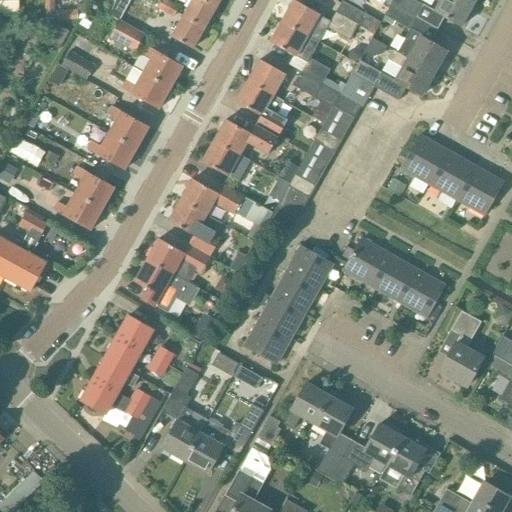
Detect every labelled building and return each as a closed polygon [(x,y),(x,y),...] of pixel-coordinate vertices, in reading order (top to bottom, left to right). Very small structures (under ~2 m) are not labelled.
[(18,0),(0,0),(0,17),(18,17),(18,15),(18,0)] [(46,0),(47,21),(56,20),(54,0),(46,0)] [(116,0),(110,15),(119,20),(120,20),(131,0),(116,0)] [(161,0),(160,3),(177,12),(180,6),(168,0),(161,0)] [(216,7),(203,0),(192,0),(183,16),(204,27),(216,7)] [(307,36),(307,35),(319,15),(293,0),(282,21),(307,36)] [(414,0),(394,0),(392,4),(417,18),(424,5),(414,0)] [(467,0),(439,0),(440,1),(435,11),(462,26),(474,4),(467,0)] [(343,1),(336,13),(359,25),(368,30),(374,19),(343,1)] [(177,12),(160,3),(157,8),(174,18),(177,12)] [(410,29),(417,18),(392,4),(385,16),(410,29)] [(78,20),(78,11),(59,12),(59,21),(78,20)] [(359,25),(336,13),(328,27),(350,40),(359,25)] [(192,49),(204,27),(183,16),(172,37),(192,49)] [(119,20),(110,37),(135,51),(145,34),(119,20)] [(341,94),(345,86),(346,85),(341,82),(339,86),(326,78),(330,70),(311,59),(320,42),(307,35),(307,36),(282,21),(270,42),(295,57),(291,65),(302,71),(301,72),(341,94)] [(406,39),(398,53),(435,74),(448,51),(422,37),(423,35),(414,31),(409,41),(406,39)] [(150,58),(142,72),(169,87),(182,65),(145,45),(141,53),(150,58)] [(95,65),(70,51),(61,66),(86,81),(95,65)] [(435,74),(398,53),(394,51),(389,60),(403,68),(396,81),(382,73),(360,60),(351,75),(374,88),(400,102),(407,88),(423,96),(435,74)] [(260,60),(248,81),(273,95),(274,94),(285,74),(260,60)] [(56,64),(48,81),(59,87),(68,70),(56,64)] [(169,87),(142,72),(135,85),(126,80),(121,89),(157,109),(169,87)] [(333,108),(339,97),(341,94),(301,72),(294,85),(333,108)] [(351,75),(346,85),(345,86),(368,99),(374,88),(351,75)] [(256,125),(278,137),(287,120),(277,114),(285,101),(274,94),(273,95),(248,81),(236,102),(261,116),(256,125),(256,124),(256,125)] [(345,86),(341,94),(339,97),(360,109),(362,110),(368,99),(345,86)] [(333,108),(354,120),(360,109),(339,97),(333,108)] [(111,106),(106,114),(116,119),(108,133),(135,148),(147,126),(111,106)] [(354,120),(333,108),(326,119),(347,131),(354,120)] [(24,124),(33,129),(40,117),(31,112),(24,124)] [(347,131),(326,119),(320,130),(341,142),(347,131)] [(268,155),(278,137),(256,125),(250,134),(226,120),(214,141),(239,156),(239,155),(246,143),(268,155)] [(341,142),(320,130),(314,141),(335,153),(341,142)] [(135,148),(108,133),(100,147),(91,142),(87,150),(123,170),(135,148)] [(428,185),(447,152),(420,136),(400,169),(428,185)] [(19,138),(10,153),(36,167),(44,152),(19,138)] [(239,156),(214,141),(202,162),(227,177),(228,176),(238,182),(250,161),(239,155),(239,156)] [(335,153),(314,141),(308,152),(329,165),(335,153)] [(60,157),(49,151),(45,158),(56,164),(60,157)] [(329,165),(308,152),(301,163),(323,176),(329,165)] [(475,167),(447,152),(428,185),(456,200),(475,167)] [(18,170),(4,162),(0,169),(0,179),(10,185),(18,170)] [(295,174),(316,187),(323,176),(301,163),(295,174)] [(475,167),(456,200),(484,216),(503,183),(475,167)] [(74,194),(101,209),(113,188),(77,168),(73,175),(82,181),(74,194)] [(289,185),(310,198),(316,187),(295,174),(289,185)] [(394,177),(388,188),(400,195),(406,183),(394,177)] [(264,229),(270,219),(273,213),(222,185),(217,193),(192,180),(180,201),(206,215),(207,214),(213,203),(233,214),(235,212),(264,229)] [(310,198),(289,185),(283,196),(304,209),(310,198)] [(89,231),(101,209),(74,194),(67,208),(57,203),(52,211),(89,231)] [(304,209),(283,196),(276,207),(298,220),(304,209)] [(194,236),(189,245),(210,256),(219,239),(214,236),(222,222),(207,214),(206,215),(180,201),(169,222),(194,236)] [(291,231),(298,220),(276,207),(273,213),(270,219),(291,231)] [(29,232),(36,219),(26,213),(19,227),(29,232)] [(21,249),(20,249),(4,278),(31,292),(46,263),(31,255),(48,225),(36,219),(29,232),(30,232),(21,249)] [(0,275),(4,278),(20,249),(0,238),(0,275)] [(210,256),(189,245),(184,254),(158,239),(147,260),(189,284),(189,283),(196,271),(200,273),(210,256)] [(371,286),(389,254),(361,239),(343,271),(371,286)] [(300,246),(286,271),(319,289),(333,264),(300,246)] [(371,286),(398,302),(416,270),(389,254),(371,286)] [(189,284),(147,260),(135,281),(147,288),(141,298),(169,314),(177,299),(190,306),(199,289),(189,283),(189,284)] [(416,270),(398,302),(426,317),(444,285),(416,270)] [(272,296),(305,314),(319,289),(286,271),(272,296)] [(265,309),(259,321),(291,339),(305,314),(272,296),(271,299),(265,296),(259,305),(265,309)] [(482,322),(463,311),(451,331),(460,336),(456,343),(455,342),(439,371),(467,386),(483,358),(467,348),(482,322)] [(192,335),(203,342),(215,320),(204,314),(192,335)] [(129,315),(117,337),(141,351),(147,340),(148,339),(153,329),(129,315)] [(291,339),(259,321),(244,346),(277,364),(291,339)] [(494,353),(511,363),(511,340),(503,336),(494,353)] [(141,351),(117,337),(105,358),(129,372),(141,351)] [(161,347),(155,358),(169,366),(173,360),(176,355),(161,347)] [(139,377),(129,372),(105,358),(93,379),(117,393),(118,391),(124,382),(134,387),(139,377)] [(155,358),(149,368),(164,376),(167,370),(169,366),(155,358)] [(240,365),(229,389),(260,403),(271,379),(240,365)] [(162,448),(185,461),(207,420),(185,408),(191,397),(187,395),(199,374),(187,367),(162,412),(177,421),(162,448)] [(511,375),(510,378),(499,398),(511,405),(511,375)] [(153,417),(155,414),(130,400),(131,399),(118,391),(117,393),(93,379),(81,401),(105,415),(112,403),(124,410),(124,411),(132,416),(125,429),(133,434),(127,444),(135,448),(153,417)] [(301,417),(314,424),(329,396),(307,383),(284,424),(294,430),(301,417)] [(137,388),(131,399),(130,400),(155,414),(162,402),(137,388)] [(317,470),(331,478),(353,440),(339,433),(352,409),(341,402),(342,400),(341,397),(332,393),(330,396),(329,396),(314,424),(327,431),(319,444),(328,449),(317,470)] [(207,420),(185,461),(208,474),(224,445),(239,454),(263,410),(252,404),(241,425),(237,422),(230,433),(207,420)] [(281,422),(270,416),(254,444),(267,452),(281,429),(278,427),(281,422)] [(366,448),(353,440),(331,478),(341,484),(354,462),(357,464),(357,465),(367,470),(374,458),(387,465),(403,437),(380,424),(366,448)] [(425,450),(403,437),(387,465),(380,478),(411,495),(426,469),(417,464),(425,450)] [(263,483),(239,470),(226,493),(238,499),(231,511),(267,511),(269,510),(253,501),(263,483)] [(499,511),(508,497),(483,483),(472,504),(445,489),(432,511),(499,511)] [(307,511),(286,500),(279,511),(307,511)]
